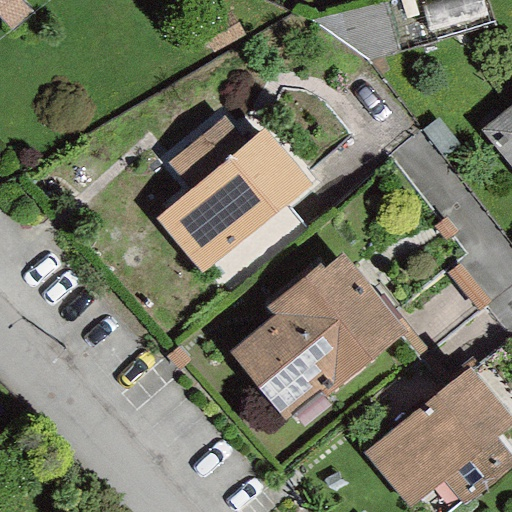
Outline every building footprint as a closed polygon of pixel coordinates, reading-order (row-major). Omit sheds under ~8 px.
[(0,0),(0,16),(9,27),(30,9),(21,0),(0,0)] [(211,46),(238,31),(228,12),(200,28),(211,46)] [(441,155),(457,143),(437,118),(421,130),(441,155)] [(196,185),(242,147),(221,121),(174,159),(196,185)] [(511,155),(511,121),(495,135),(511,155)] [(242,147),(196,185),(169,207),(209,254),(278,197),(297,181),(258,134),(242,147)] [(233,283),(302,225),(278,197),(209,254),(233,283)] [(398,327),(340,256),(324,270),(319,264),(275,301),(284,311),(237,352),(285,408),(322,377),(329,386),(398,327)] [(355,405),(419,351),(398,327),(329,386),(349,410),(355,405)] [(419,351),(355,405),(384,440),(448,387),(419,351)] [(467,491),(507,460),(486,432),(502,420),(465,373),(448,387),(384,440),(420,486),(446,465),(467,491)]
